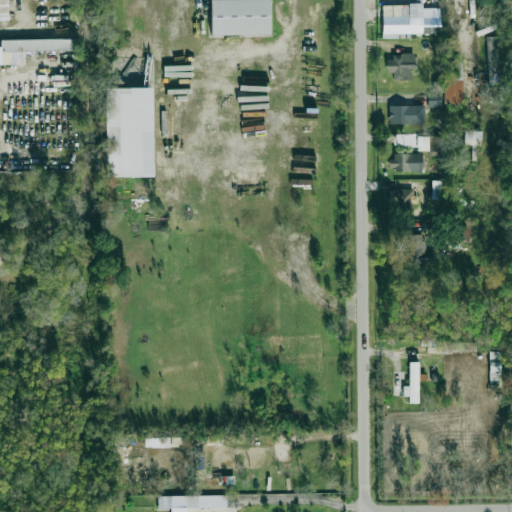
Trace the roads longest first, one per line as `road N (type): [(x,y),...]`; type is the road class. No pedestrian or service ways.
road 1 (residential): [(370,511),(360,0)]
road 2 (residential): [(370,509),(511,508)]
